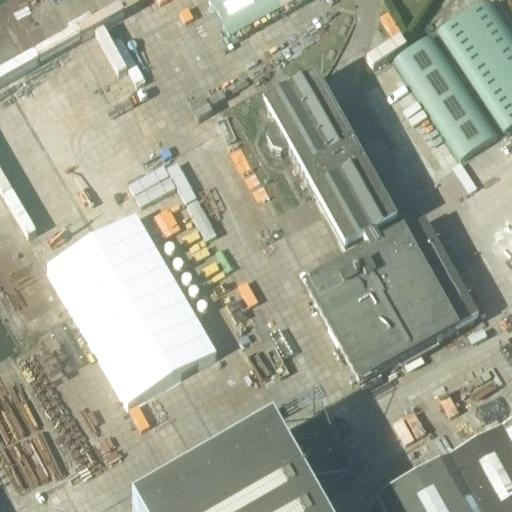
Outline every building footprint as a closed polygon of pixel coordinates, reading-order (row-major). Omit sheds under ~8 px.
[(300,0),(213,0),(207,3),(228,41),(300,0)] [(502,138),(511,131),(511,43),(486,4),(436,38),(502,138)] [(393,66),(459,166),(495,142),(429,42),(393,66)] [(355,185),(366,178),(314,85),(263,113),(275,135),(268,139),(266,147),(272,159),(280,161),(287,157),(313,203),(352,181),(355,185)] [(473,326),(426,240),(425,239),(424,238),(423,237),(422,236),(420,235),(418,234),(417,234),(414,234),(413,235),(411,236),(387,248),(385,243),(377,241),(337,263),(343,274),(306,294),(359,389),(473,326)] [(321,428),(328,424),(320,408),(135,511),(314,511),(311,506),(353,483),(321,428)] [(511,511),(511,427),(440,467),(377,502),(381,511),(511,511)]
